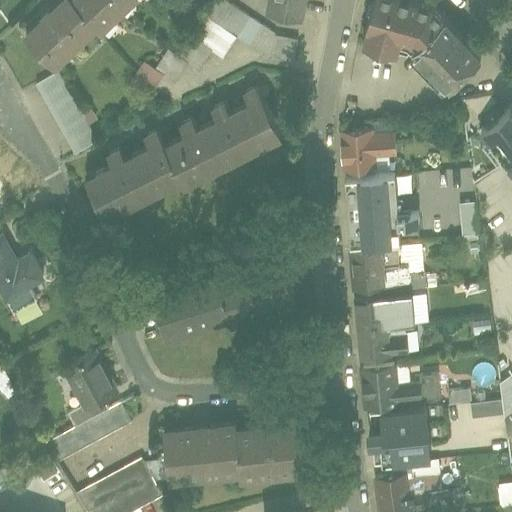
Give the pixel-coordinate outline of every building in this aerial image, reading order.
[(71,0),(60,0),(23,36),(56,70),(95,31),(102,39),(141,1),(140,0),(72,0),(71,0)] [(309,0),(265,0),(265,8),(308,12),(309,0)] [(396,35),(407,38),(448,81),(479,51),(430,0),(428,0),(373,0),(360,43),(391,52),(396,35)] [(147,60),(132,84),(152,96),(164,77),(175,83),(187,64),(199,72),(212,51),(223,58),(238,34),(209,17),(196,38),(185,31),(173,50),(168,47),(156,66),(147,60)] [(99,140),(64,81),(45,92),(79,151),(99,140)] [(103,164),(80,175),(102,222),(171,189),(175,199),(277,150),(252,97),(240,103),(243,109),(227,116),(224,110),(208,118),(211,124),(193,133),(190,126),(176,133),(179,139),(159,149),(150,132),(136,139),(140,147),(121,156),(117,148),(100,157),(103,164)] [(511,97),(482,120),(511,154),(511,97)] [(367,128),(338,130),(341,170),(368,168),(368,157),(395,155),(393,131),(368,133),(367,128)] [(0,191),(16,176),(0,158),(0,191)] [(343,171),(348,244),(403,240),(401,226),(425,224),(423,202),(399,204),(396,167),(343,171)] [(475,199),(459,200),(461,232),(477,231),(475,199)] [(3,232),(0,233),(0,298),(47,276),(32,247),(14,255),(3,232)] [(350,248),(354,290),(390,287),(388,263),(400,262),(398,243),(350,248)] [(161,287),(175,335),(291,301),(277,253),(161,287)] [(355,293),(359,355),(394,352),(391,310),(404,309),(403,290),(355,293)] [(78,425),(124,402),(101,356),(67,372),(82,403),(69,409),(78,425)] [(360,361),(364,408),(367,407),(395,404),(394,397),(422,394),(421,380),(398,382),(395,358),(360,361)] [(0,365),(0,391),(16,410),(29,399),(0,365)] [(448,389),(448,402),(471,400),(470,387),(448,389)] [(367,407),(374,463),(432,457),(425,401),(395,404),(367,407)] [(50,439),(59,457),(133,421),(124,402),(78,425),(50,439)] [(232,418),(168,422),(171,478),(234,474),(234,481),(313,476),(310,419),(232,424),(232,418)] [(129,511),(163,495),(143,456),(79,489),(90,511),(129,511)] [(375,471),(380,511),(410,511),(413,511),(408,468),(375,471)]
